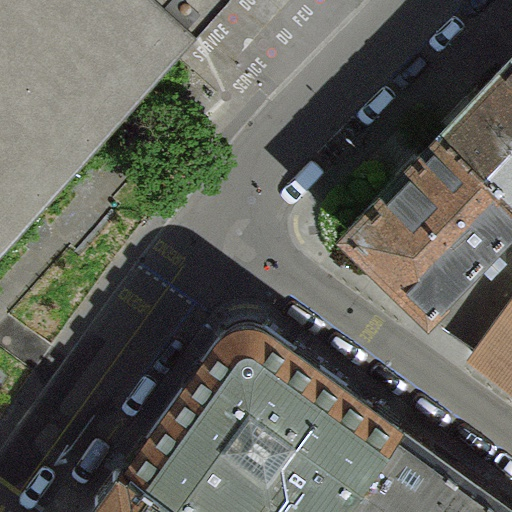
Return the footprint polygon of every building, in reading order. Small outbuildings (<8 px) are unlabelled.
[(0,0),(0,243),(215,0),(0,0)] [(511,56),(444,128),(511,194),(511,56)] [(511,218),(511,194),(444,128),(349,229),(429,305),(480,251),(497,234),(511,218)] [(509,246),(497,234),(480,251),(492,263),(509,246)] [(511,316),(482,358),(511,379),(511,316)] [(131,462),(202,511),(250,511),(259,501),(255,498),(270,479),(315,511),(335,511),(399,421),(269,326),(256,323),(241,324),(228,330),(219,340),(131,462)] [(511,511),(511,503),(399,421),(335,511),(511,511)] [(202,511),(131,462),(96,511),(202,511)]
